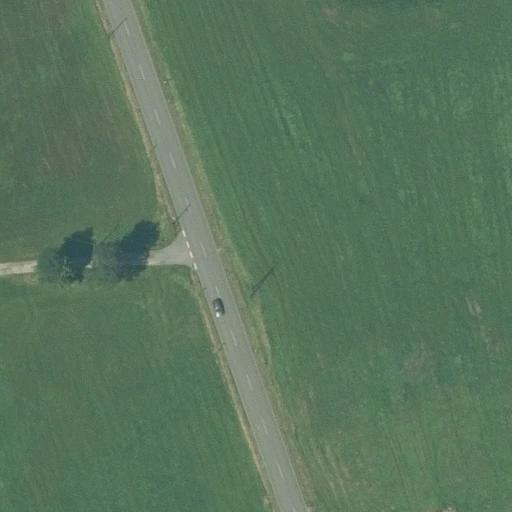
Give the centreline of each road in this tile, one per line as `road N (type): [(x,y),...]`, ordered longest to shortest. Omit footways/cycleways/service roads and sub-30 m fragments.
road 1 (tertiary): [(292,511),(203,252)]
road 2 (tertiary): [(203,252),(115,0)]
road 3 (residential): [(0,269),(203,252)]
